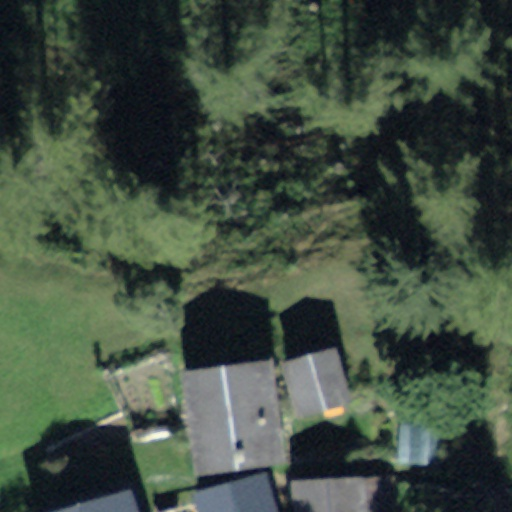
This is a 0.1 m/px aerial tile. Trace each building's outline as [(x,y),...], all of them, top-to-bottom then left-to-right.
[(353,411),(336,358),(281,376),(298,429),(353,411)] [(282,471),(270,375),(177,386),(188,482),(282,471)] [(434,472),(439,430),(400,426),(395,468),(434,472)] [(272,511),(263,481),(159,511),(272,511)] [(352,511),(351,498),(288,506),(288,511),(352,511)] [(128,511),(126,503),(99,511),(128,511)]
